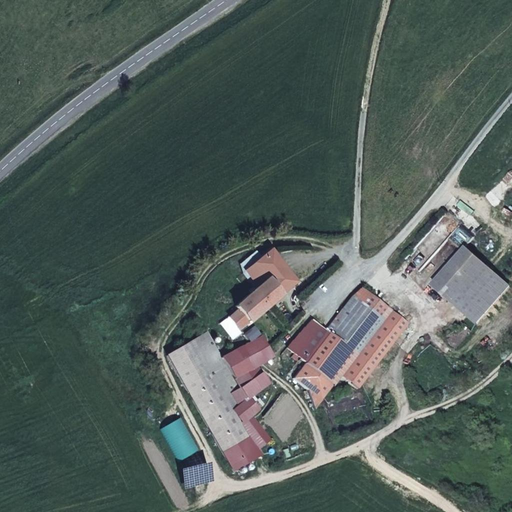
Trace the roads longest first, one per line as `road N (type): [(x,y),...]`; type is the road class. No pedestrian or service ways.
road 1 (track): [(511,351),(485,378),(419,417),(326,461),(182,511)]
road 2 (secondary): [(227,0),(87,96),(0,171)]
road 3 (track): [(364,270),(352,229),(383,0)]
road 4 (residential): [(511,100),(364,270)]
